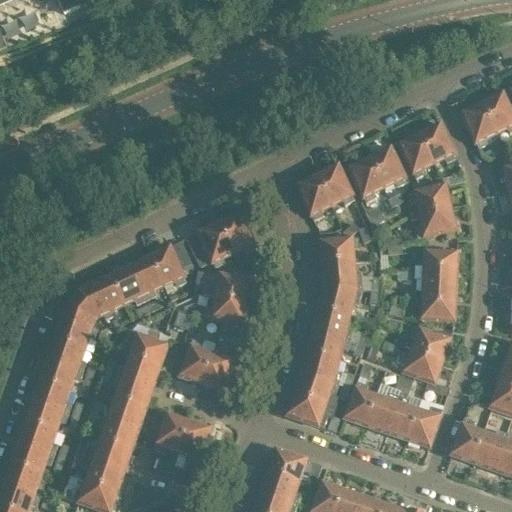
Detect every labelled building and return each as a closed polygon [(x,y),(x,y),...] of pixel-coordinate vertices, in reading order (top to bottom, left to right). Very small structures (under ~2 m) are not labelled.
[(0,0),(0,4),(0,5),(11,0),(57,0),(64,17),(96,3),(94,0),(0,0)] [(482,107),(496,136),(506,131),(509,137),(511,135),(511,117),(502,97),(482,107)] [(486,141),(496,136),(482,107),(462,117),(478,152),(488,147),(486,141)] [(419,137),(433,166),(444,161),(447,167),(457,162),(440,127),(419,137)] [(423,171),(433,166),(419,137),(399,147),(416,182),(426,177),(423,171)] [(370,161),(383,190),(394,185),(397,191),(407,186),(390,151),(370,161)] [(373,195),(383,190),(370,161),(349,171),(366,206),(376,201),(373,195)] [(511,161),(503,164),(504,172),(511,169),(511,161)] [(344,209),(355,204),(338,169),(317,179),(331,208),(341,203),(344,209)] [(449,188),(464,185),(462,177),(447,180),(449,188)] [(331,208),(317,179),(297,189),(314,224),(324,219),(321,213),(331,208)] [(412,187),(413,195),(427,192),(425,184),(412,187)] [(416,206),(418,217),(450,210),(445,188),(427,192),(413,195),(407,197),(410,208),(416,206)] [(391,210),(403,204),(400,197),(387,203),(391,210)] [(365,215),(368,222),(381,216),(377,209),(365,215)] [(455,233),(450,210),(418,217),(421,228),(415,230),(417,241),(455,233)] [(384,223),(381,216),(368,222),(371,229),(384,223)] [(219,226),(232,255),(242,251),(245,257),(256,251),(239,217),(219,226)] [(340,227),(345,233),(351,239),(358,233),(359,233),(353,226),(353,227),(347,220),(340,227)] [(222,260),(232,255),(219,226),(186,242),(199,270),(211,264),(215,271),(225,266),(222,260)] [(366,230),(359,233),(358,233),(363,246),(371,243),(366,230)] [(348,242),(351,239),(345,233),(344,235),(319,236),(319,244),(348,242)] [(319,244),(321,266),(353,264),(352,253),(359,253),(358,241),(351,242),(348,242),(319,244)] [(387,243),(387,250),(402,249),(401,241),(387,243)] [(182,244),(149,259),(163,288),(173,284),(176,289),(186,284),(183,277),(192,273),(193,268),(182,244)] [(402,257),(402,249),(387,250),(388,258),(402,257)] [(425,254),(423,282),(439,283),(440,271),(456,271),(457,256),(425,254)] [(153,293),(163,288),(149,259),(129,269),(146,304),(156,299),(153,293)] [(362,294),(361,279),(361,277),(354,278),(353,264),(321,266),(323,290),(355,293),(362,294)] [(136,308),(146,304),(129,269),(110,278),(123,307),(134,302),(136,308)] [(454,308),(456,271),(440,271),(439,283),(423,282),(418,281),(417,294),(423,294),(439,295),(438,308),(454,308)] [(250,283),(251,275),(238,273),(237,280),(250,283)] [(412,274),(397,274),(397,282),(411,283),(412,274)] [(195,288),(195,289),(203,290),(206,276),(198,275),(195,288)] [(250,283),(237,280),(213,277),(211,288),(217,289),(215,300),(247,305),(250,283)] [(113,312),(123,307),(110,278),(90,288),(103,317),(105,323),(116,318),(113,312)] [(362,294),(370,294),(379,295),(380,281),(371,280),(361,279),(362,294)] [(98,319),(103,317),(90,288),(77,294),(65,307),(60,322),(91,331),(91,330),(93,324),(98,319)] [(355,293),(323,290),(317,313),(349,321),(352,308),(358,309),(362,294),(355,293)] [(379,295),(370,294),(369,308),(378,309),(379,295)] [(421,322),(453,324),(454,308),(438,308),(439,295),(423,294),(421,322)] [(243,328),(247,305),(215,300),(213,311),(207,310),(205,321),(221,324),(235,326),(243,328)] [(147,307),(151,314),(163,308),(160,301),(147,307)] [(138,320),(151,314),(147,307),(135,313),(138,320)] [(405,313),(391,309),(389,317),(402,321),(405,313)] [(183,331),(188,317),(178,313),(174,328),(183,331)] [(346,331),(349,321),(317,313),(312,334),(350,344),(352,333),(346,331)] [(197,320),(188,317),(183,331),(192,335),(197,320)] [(114,332),(127,326),(123,318),(110,324),(114,332)] [(97,332),(91,330),(91,331),(60,322),(53,342),(83,352),(87,341),(94,343),(97,332)] [(387,330),(400,334),(403,326),(389,322),(387,330)] [(235,326),(221,324),(220,332),(234,334),(235,326)] [(103,326),(97,332),(100,335),(99,337),(106,342),(107,341),(107,342),(113,336),(103,326)] [(415,343),(411,353),(441,365),(449,343),(413,330),(409,341),(415,343)] [(357,345),(365,347),(368,334),(361,332),(357,345)] [(133,348),(129,360),(159,370),(166,348),(159,346),(162,339),(149,334),(146,341),(130,336),(126,346),(133,348)] [(347,354),(350,344),(312,334),(307,356),(338,363),(341,352),(347,354)] [(103,350),(106,342),(99,337),(96,348),(103,350)] [(374,363),(380,343),(373,341),(367,361),(374,363)] [(80,362),(83,352),(53,342),(46,363),(83,375),(86,365),(80,362)] [(201,387),(212,356),(201,353),(203,346),(192,343),(180,379),(201,387)] [(382,351),(395,357),(398,349),(385,344),(382,351)] [(361,361),(365,347),(357,345),(353,358),(361,361)] [(433,386),(441,365),(411,353),(407,364),(401,362),(397,372),(415,379),(428,384),(433,386)] [(222,360),(212,356),(201,387),(223,394),(235,358),(224,354),(222,360)] [(335,374),(338,363),(307,356),(302,377),(339,388),(342,376),(335,374)] [(152,391),(159,370),(129,360),(125,370),(119,368),(115,378),(152,391)] [(105,375),(113,377),(117,364),(109,362),(105,375)] [(79,384),(83,375),(46,363),(39,384),(69,394),(73,383),(79,384)] [(86,376),(93,379),(98,365),(90,363),(86,376)] [(364,366),(359,379),(367,382),(371,369),(364,366)] [(511,370),(504,368),(497,389),(511,393),(511,370)] [(108,391),(113,377),(105,375),(100,388),(108,391)] [(89,391),(93,379),(86,376),(82,389),(89,391)] [(342,389),(350,391),(355,378),(347,376),(342,389)] [(335,399),(339,388),(302,377),(294,398),(324,409),(328,397),(335,399)] [(145,412),(152,391),(115,378),(112,388),(118,390),(114,401),(145,412)] [(398,378),(394,391),(392,397),(399,400),(401,394),(406,381),(398,378)] [(412,383),(406,381),(401,394),(408,396),(413,383),(412,383)] [(66,404),(69,394),(39,384),(32,405),(68,417),(72,406),(66,404)] [(441,388),(433,386),(428,384),(425,392),(446,400),(449,391),(441,388)] [(344,422),(366,429),(376,399),(366,395),(368,389),(357,385),(344,422)] [(346,404),(350,391),(342,389),(338,401),(346,404)] [(511,393),(497,389),(490,410),(511,417),(511,393)] [(321,418),(324,409),(294,398),(287,419),(317,429),(323,431),(327,421),(321,418)] [(387,436),(397,406),(376,399),(366,429),(387,436)] [(138,433),(145,412),(114,401),(111,412),(105,410),(101,420),(138,433)] [(95,403),(91,416),(98,419),(103,406),(95,403)] [(72,418),(79,420),(83,407),(76,404),(72,418)] [(65,426),(68,417),(32,405),(25,425),(55,435),(59,424),(65,426)] [(407,444),(418,414),(397,406),(387,436),(407,444)] [(429,451),(441,415),(430,412),(429,418),(418,414),(407,444),(429,451)] [(94,432),(98,419),(91,416),(86,429),(94,432)] [(178,455),(188,424),(167,417),(154,454),(165,457),(167,451),(178,455)] [(75,433),(79,420),(72,418),(67,430),(75,433)] [(332,419),(327,432),(335,435),(340,422),(332,419)] [(130,453),(138,433),(101,420),(98,430),(104,432),(100,443),(130,453)] [(451,459),(473,466),(483,436),(473,432),(475,426),(464,422),(451,459)] [(210,432),(188,424),(178,455),(188,458),(186,464),(197,468),(210,432)] [(52,446),(55,435),(25,425),(18,446),(54,458),(58,448),(52,446)] [(494,440),(483,436),(473,466),(494,473),(506,437),(496,433),(494,440)] [(494,473),(511,479),(511,438),(506,437),(494,473)] [(123,474),(130,453),(100,443),(97,453),(90,451),(87,462),(123,474)] [(81,445),(76,458),(84,461),(88,447),(81,445)] [(51,468),(54,458),(18,446),(10,466),(41,477),(45,466),(51,468)] [(62,446),(57,459),(65,462),(69,449),(69,448),(62,446)] [(275,453),(268,474),(298,484),(302,474),(308,476),(312,465),(275,453)] [(80,473),(84,461),(76,458),(72,471),(80,473)] [(61,475),(65,462),(57,459),(53,472),(61,475)] [(116,495),(123,474),(87,462),(83,471),(90,474),(86,485),(116,495)] [(170,476),(173,468),(160,464),(157,471),(170,476)] [(37,488),(41,477),(10,466),(3,487),(40,500),(43,490),(37,488)] [(186,472),(173,468),(170,476),(183,480),(186,472)] [(294,496),(298,484),(268,474),(260,495),(297,508),(300,498),(294,496)] [(96,511),(110,511),(116,495),(86,485),(82,495),(76,493),(75,495),(72,504),(96,511)] [(311,511),(335,511),(342,493),(321,485),(311,511)] [(36,509),(40,500),(3,487),(0,496),(0,509),(8,511),(28,511),(30,508),(36,509)] [(44,501),(52,504),(55,492),(48,489),(44,501)] [(62,500),(72,504),(75,495),(65,491),(62,500)] [(359,511),(363,500),(342,493),(335,511),(359,511)] [(295,511),(297,508),(260,495),(254,511),(295,511)] [(382,511),(384,507),(363,500),(359,511),(382,511)] [(51,505),(52,504),(44,501),(41,510),(47,511),(55,511),(57,506),(51,505)]
